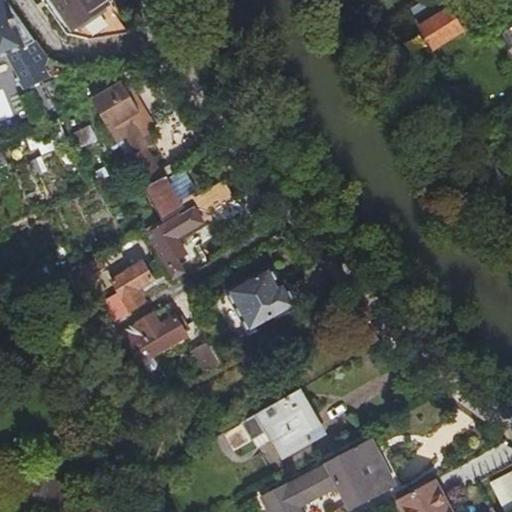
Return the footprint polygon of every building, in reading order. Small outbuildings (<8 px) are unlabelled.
[(35,41),(5,0),(0,0),(0,57),(23,48),(24,50),(35,41)] [(53,0),(79,38),(86,39),(122,32),(128,30),(107,0),(53,0)] [(446,3),(418,21),(435,48),(463,31),(446,3)] [(511,26),(499,35),(511,55),(511,26)] [(35,41),(24,50),(46,81),(71,70),(48,58),(35,41)] [(0,120),(0,121),(16,115),(0,75),(0,120)] [(123,83),(91,102),(103,122),(140,101),(132,88),(125,86),(123,83)] [(155,126),(140,101),(103,122),(117,144),(127,137),(135,149),(153,138),(152,136),(155,126)] [(157,144),(153,138),(135,149),(139,155),(127,162),(144,190),(164,178),(147,150),(157,144)] [(477,163),(495,186),(503,179),(485,157),(477,163)] [(164,178),(144,190),(163,221),(178,212),(180,216),(193,208),(215,216),(235,199),(225,181),(196,198),(194,194),(190,196),(178,176),(167,182),(164,178)] [(244,213),(235,199),(215,216),(193,208),(180,216),(166,225),(148,236),(173,280),(183,275),(175,261),(186,254),(178,238),(190,231),(185,222),(196,217),(206,221),(221,227),(244,213)] [(190,231),(206,221),(196,217),(185,222),(190,231)] [(163,221),(145,230),(148,236),(166,225),(163,221)] [(84,266),(93,283),(110,275),(102,258),(84,266)] [(130,312),(145,302),(138,290),(153,280),(143,263),(112,282),(130,312)] [(250,332),(299,308),(297,304),(301,297),(296,289),(288,288),(285,283),(281,286),(271,268),(228,292),(250,332)] [(61,370),(111,341),(89,304),(61,320),(67,330),(45,342),(61,370)] [(186,336),(168,306),(120,335),(138,365),(186,336)] [(300,309),(299,308),(250,332),(252,335),(272,324),(300,309)] [(280,337),(272,324),(252,335),(236,344),(243,356),(244,357),(280,337)] [(223,367),(210,344),(195,352),(208,374),(223,367)] [(323,435),(297,391),(273,405),(241,423),(250,439),(266,430),(283,458),(323,435)] [(374,458),(366,443),(326,463),(328,466),(288,486),(287,484),(262,497),(269,511),(301,511),(299,508),(339,487),(351,511),(396,488),(379,455),(374,458)] [(168,480),(162,469),(143,480),(149,491),(168,480)] [(56,487),(48,471),(19,486),(32,511),(39,511),(45,510),(45,511),(53,511),(73,502),(63,483),(56,487)] [(511,476),(492,486),(505,511),(510,511),(511,511),(511,476)] [(437,486),(435,481),(420,490),(400,500),(405,511),(452,511),(446,501),(440,505),(431,489),(437,486)]
